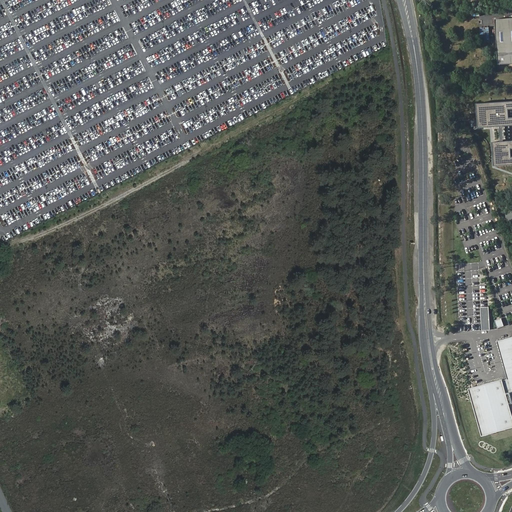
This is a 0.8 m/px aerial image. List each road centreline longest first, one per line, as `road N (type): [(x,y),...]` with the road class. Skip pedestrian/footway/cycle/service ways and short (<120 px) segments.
road 1 (primary): [(424,284),(414,49)]
road 2 (primary): [(422,308),(432,450),(417,491),(399,511)]
road 3 (primary): [(474,474),(444,408),(424,284)]
road 4 (primary): [(422,308),(448,441),(445,483)]
